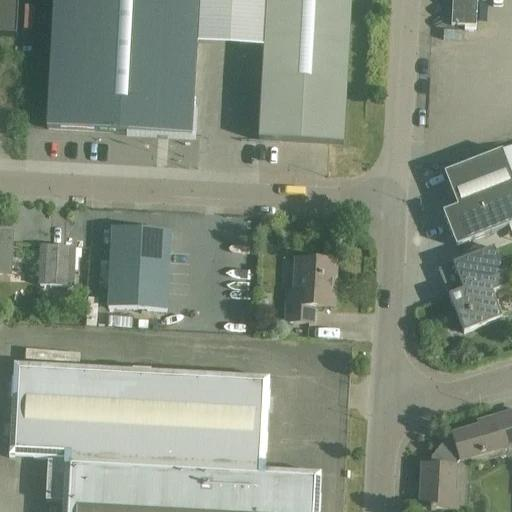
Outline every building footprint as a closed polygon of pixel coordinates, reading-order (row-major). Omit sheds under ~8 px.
[(0,0),(0,37),(16,38),(18,0),(0,0)] [(191,139),(196,46),(264,50),(259,142),(343,147),(350,0),(54,0),(47,131),(191,139)] [(452,0),(451,26),(476,27),(476,0),(452,0)] [(511,90),(457,106),(464,128),(511,114),(511,90)] [(511,148),(444,175),(457,209),(443,214),(457,249),(509,228),(511,236),(511,148)] [(171,234),(112,231),(108,311),(167,314),(171,234)] [(0,275),(10,276),(12,234),(0,233),(0,275)] [(72,289),(74,249),(42,248),(40,288),(72,289)] [(453,266),(438,272),(448,298),(463,335),(502,320),(492,295),(509,289),(494,250),(471,259),(453,266)] [(337,263),(302,261),(293,261),(291,293),(287,293),(285,325),(313,326),(314,309),(334,310),(337,263)] [(48,462),(47,473),(46,504),(63,505),(62,511),(318,511),(321,476),(257,473),(262,382),(14,369),(9,460),(48,462)] [(450,511),(456,511),(457,494),(453,494),(455,467),(460,461),(511,445),(511,415),(478,425),(479,429),(452,437),(453,440),(449,442),(432,462),(432,467),(423,466),(421,510),(450,511)]
